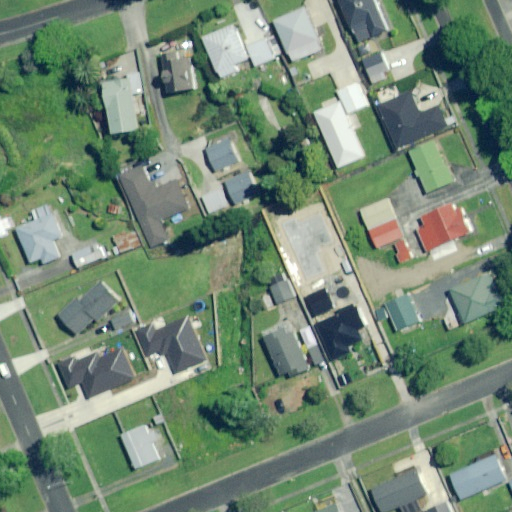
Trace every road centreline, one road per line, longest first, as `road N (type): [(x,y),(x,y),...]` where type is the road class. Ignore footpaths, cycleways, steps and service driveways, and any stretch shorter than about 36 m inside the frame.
road 1 (residential): [(511,370),(171,511)]
road 2 (residential): [(511,176),(435,0)]
road 3 (residential): [(0,366),(63,511)]
